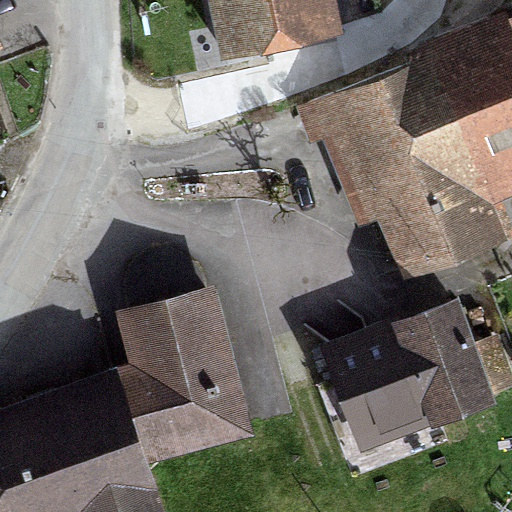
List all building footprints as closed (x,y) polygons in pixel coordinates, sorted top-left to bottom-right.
[(213,0),(223,46),(335,24),(330,0),(213,0)] [(511,10),(304,103),(355,215),(380,204),(405,260),(498,219),(481,182),(511,168),(511,10)] [(104,370),(133,459),(249,421),(202,280),(109,310),(126,363),(104,370)] [(491,396),(456,303),(330,349),(364,443),(491,396)] [(104,370),(0,404),(0,511),(58,511),(72,508),(73,511),(150,511),(133,459),(104,370)]
